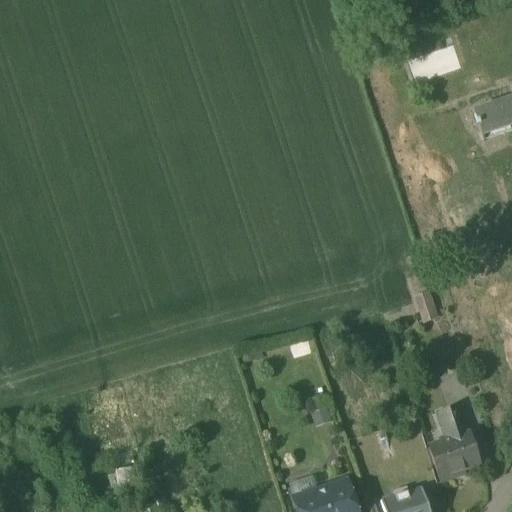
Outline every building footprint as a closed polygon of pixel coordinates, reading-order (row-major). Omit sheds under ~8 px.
[(378,48),(365,52),(370,66),(382,62),(378,48)] [(511,87),(510,88),(511,94),(511,102),(473,115),(477,126),(474,127),(477,135),(479,134),(481,139),(511,129),(511,131),(511,87)] [(427,295),(415,299),(421,317),(433,313),(427,295)] [(459,408),(437,415),(441,428),(447,426),(452,441),(428,449),(428,450),(469,436),(459,408)] [(316,426),(331,422),(329,412),(313,417),(316,426)] [(428,450),(440,484),(458,479),(456,475),(480,468),(469,436),(428,450)] [(356,511),(347,483),(315,494),(317,499),(299,505),(301,511),(356,511)] [(428,511),(421,491),(380,504),(382,511),(428,511)]
